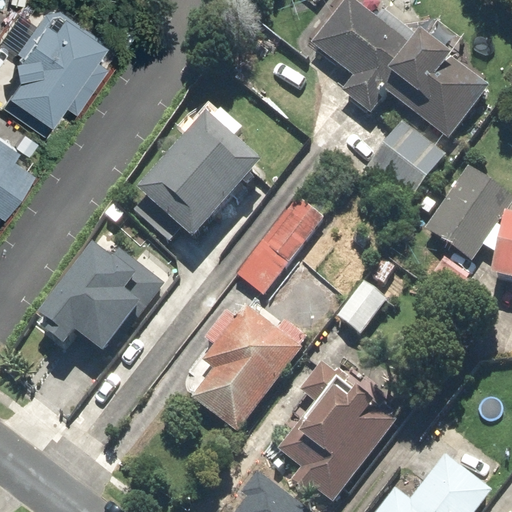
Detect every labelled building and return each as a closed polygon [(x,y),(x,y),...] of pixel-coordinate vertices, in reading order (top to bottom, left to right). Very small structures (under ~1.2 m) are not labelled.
[(318,0),(292,0),(309,13),(318,0)] [(348,0),(313,46),(355,78),(340,98),(369,119),(384,99),(444,145),(479,98),(349,0),(348,0)] [(0,84),(0,94),(42,123),(96,44),(49,12),(0,84)] [(201,124),(134,200),(189,249),(257,173),(201,124)] [(398,127),(364,175),(409,208),(444,160),(398,127)] [(0,208),(9,194),(8,194),(23,171),(0,155),(0,208)] [(425,235),(470,266),(511,205),(467,174),(425,235)] [(299,205),(236,278),(260,298),(323,226),(299,205)] [(511,228),(503,226),(490,286),(511,290),(511,228)] [(98,259),(57,317),(107,353),(149,295),(98,259)] [(385,305),(363,287),(336,322),(357,339),(385,305)] [(190,405),(236,438),(299,353),(271,333),(271,332),(243,311),(201,367),(212,375),(190,405)] [(275,461),(334,505),(397,420),(338,376),(275,461)] [(442,462),(408,507),(393,496),(380,511),(476,511),(488,497),(442,462)] [(309,511),(259,475),(247,491),(253,496),(241,511),(309,511)]
